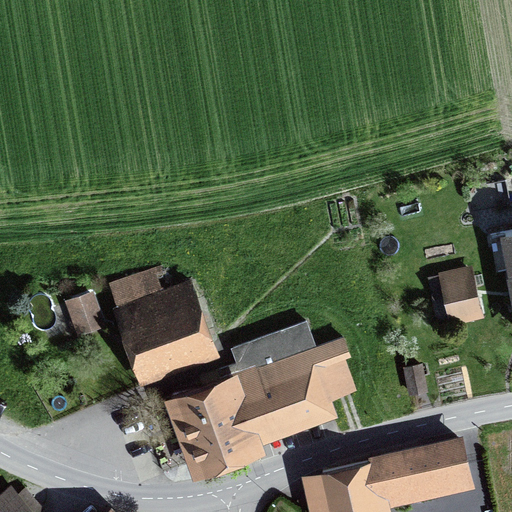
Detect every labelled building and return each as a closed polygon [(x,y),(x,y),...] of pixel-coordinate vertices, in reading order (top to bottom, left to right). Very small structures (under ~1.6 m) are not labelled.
[(447,293),(453,313),(477,307),(467,267),(443,273),(430,276),(435,296),(447,293)] [(164,268),(112,286),(141,364),(207,340),(185,282),(171,287),(164,268)] [(92,293),(69,301),(75,316),(97,308),(92,293)] [(172,393),(196,459),(254,437),(253,435),(329,408),(320,384),(330,381),(333,389),(351,383),(341,354),(349,351),(343,336),(315,346),(306,320),(233,346),(238,361),(219,368),(221,375),(172,393)] [(420,363),(405,366),(410,392),(426,389),(420,363)] [(382,511),(379,492),(467,473),(459,437),(380,454),(381,457),(323,470),(331,511),(382,511)] [(0,511),(37,511),(43,507),(25,487),(16,496),(11,491),(0,500),(0,511)]
